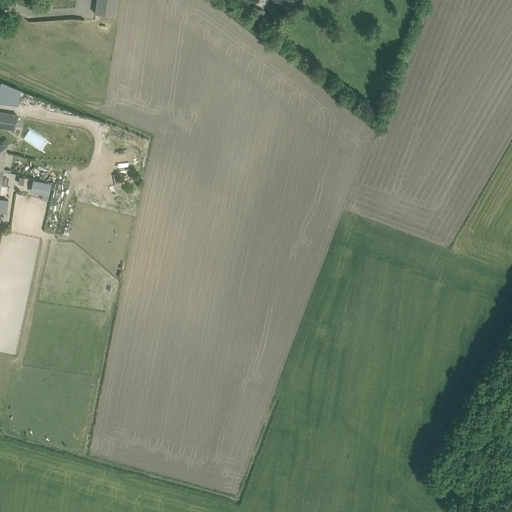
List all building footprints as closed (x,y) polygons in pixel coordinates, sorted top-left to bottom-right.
[(115,17),(117,0),(97,0),(95,14),(115,17)] [(1,82),(0,86),(0,103),(18,105),(21,91),(1,82)] [(49,103),(40,125),(62,139),(68,130),(52,120),(57,107),(49,103)] [(17,115),(6,113),(0,112),(0,127),(4,128),(15,130),(15,127),(17,117),(17,115)] [(31,140),(35,134),(30,131),(26,137),(31,140)] [(34,180),(33,193),(52,195),(53,182),(34,180)]
